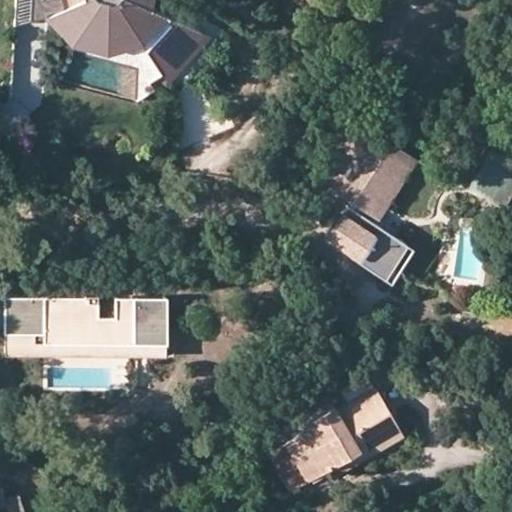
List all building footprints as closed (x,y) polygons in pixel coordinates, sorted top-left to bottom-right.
[(57,7),(57,0),(14,0),(13,23),(40,15),(39,12),(57,7)] [(57,0),(57,7),(77,23),(103,27),(129,22),(160,69),(168,78),(188,58),(196,50),(205,29),(144,1),(144,0),(57,0)] [(77,23),(57,7),(40,15),(57,30),(67,39),(104,47),(125,41),(151,76),(160,69),(129,22),(103,27),(77,23)] [(331,201),(338,191),(344,194),(341,198),(346,201),(360,210),(370,195),(380,200),(409,155),(347,115),(303,182),(331,201)] [(370,195),(360,210),(375,221),(415,159),(409,155),(380,200),(370,195)] [(360,210),(346,201),(333,221),(321,239),(337,250),(342,243),(355,252),(353,256),(383,275),(403,245),(357,215),(360,210)] [(4,334),(3,354),(164,353),(163,296),(111,293),(112,312),(94,312),(93,296),(46,295),(44,334),(4,334)] [(42,296),(0,295),(0,329),(19,329),(41,330),(42,296)] [(341,459),(347,468),(396,442),(368,392),(329,414),(326,410),(293,427),(297,434),(276,445),(296,485),(318,472),(341,459)] [(323,481),(347,468),(341,459),(318,472),(323,481)] [(6,501),(5,502),(8,511),(25,511),(17,490),(4,495),(6,501)]
